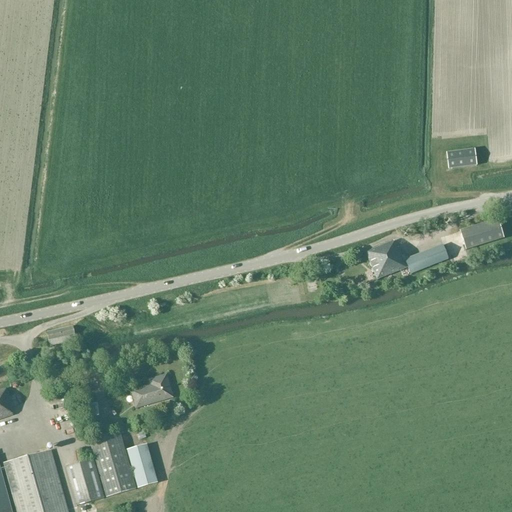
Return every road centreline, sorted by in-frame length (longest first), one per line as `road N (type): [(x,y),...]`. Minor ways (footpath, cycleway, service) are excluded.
road 1 (tertiary): [(0,324),(511,198)]
road 2 (track): [(0,304),(117,284),(155,290)]
